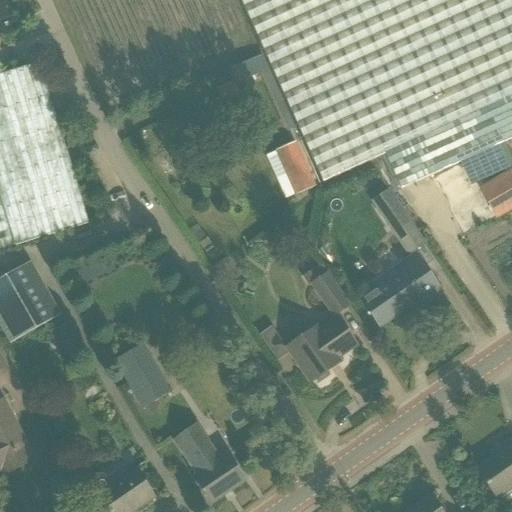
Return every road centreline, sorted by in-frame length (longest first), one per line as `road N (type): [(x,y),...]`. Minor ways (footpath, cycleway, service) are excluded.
road 1 (track): [(42,0),(92,110),(247,366),(327,477)]
road 2 (tertiary): [(278,511),(511,348)]
